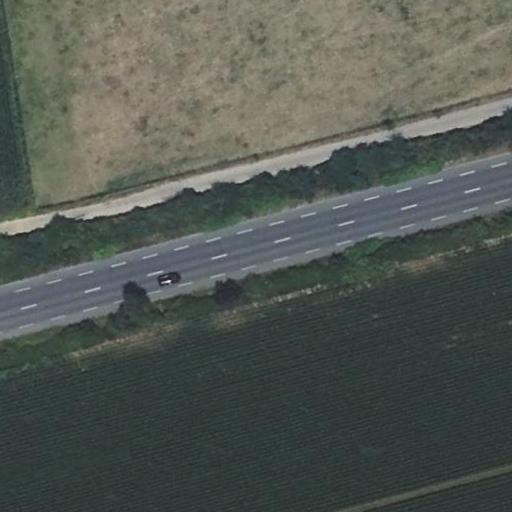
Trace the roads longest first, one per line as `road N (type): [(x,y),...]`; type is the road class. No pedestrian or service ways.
road 1 (secondary): [(511,182),(0,315)]
road 2 (unclassified): [(511,103),(0,231)]
